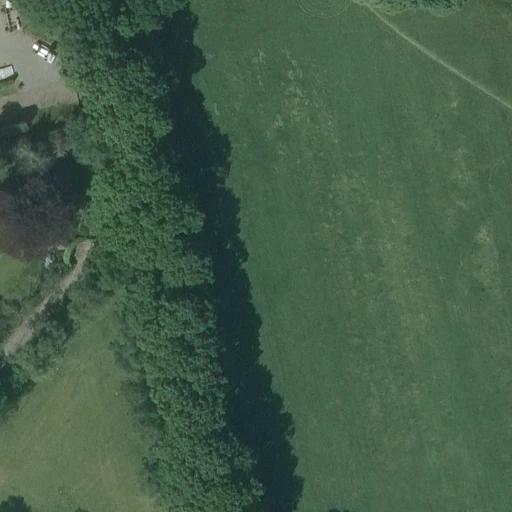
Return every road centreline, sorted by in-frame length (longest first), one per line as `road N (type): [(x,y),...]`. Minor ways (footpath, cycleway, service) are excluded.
road 1 (unclassified): [(135,229),(198,511)]
road 2 (unclassified): [(135,229),(99,63),(107,0)]
road 3 (unclassified): [(0,358),(80,272),(135,229)]
